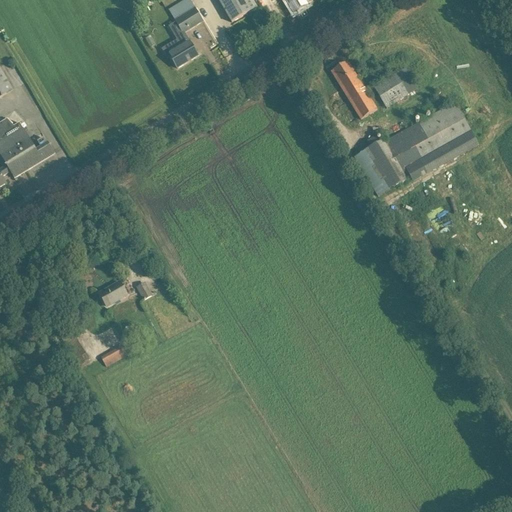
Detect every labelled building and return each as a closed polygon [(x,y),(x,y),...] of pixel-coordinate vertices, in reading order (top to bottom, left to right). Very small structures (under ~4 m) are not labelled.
[(177,24),(183,34),(184,34),(202,22),(188,0),(187,0),(169,11),(177,24)] [(257,9),(251,0),(218,0),(232,23),(257,9)] [(284,0),(289,6),(294,15),(308,6),(315,1),(313,0),(284,0)] [(177,41),(162,50),(166,57),(169,56),(178,69),(198,57),(186,38),(184,34),(183,34),(177,24),(170,29),(177,41)] [(348,63),(332,73),(337,81),(361,121),(377,111),(359,81),(365,77),(362,73),(356,76),(353,71),(348,63)] [(0,97),(13,90),(0,68),(0,97)] [(381,110),(415,91),(403,69),(369,88),(381,110)] [(453,104),(384,142),(406,181),(411,178),(405,168),(472,132),(463,116),(456,103),(453,104)] [(0,124),(0,154),(7,166),(0,170),(0,173),(2,178),(11,172),(15,179),(55,155),(48,143),(46,144),(43,138),(37,142),(40,147),(36,150),(20,124),(14,127),(7,120),(0,124)] [(376,137),(365,144),(369,150),(380,143),(376,137)] [(127,296),(120,283),(100,295),(107,307),(127,296)] [(138,288),(145,301),(152,297),(145,284),(138,288)] [(101,358),(107,368),(127,356),(122,346),(101,358)] [(86,355),(76,362),(79,368),(81,366),(89,361),(90,361),(87,355),(86,355)]
